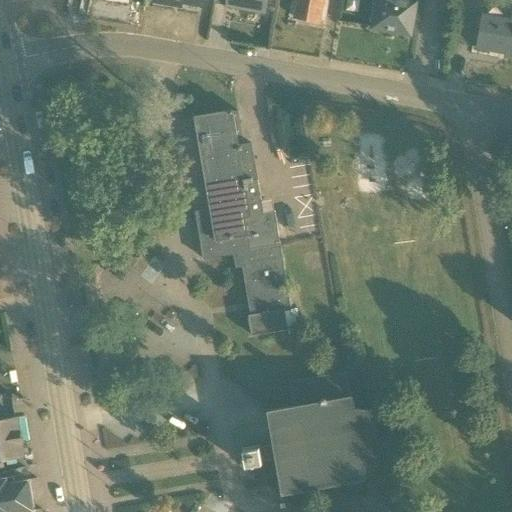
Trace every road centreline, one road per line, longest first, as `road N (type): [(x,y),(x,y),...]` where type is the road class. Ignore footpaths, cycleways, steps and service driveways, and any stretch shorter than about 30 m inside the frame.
road 1 (residential): [(2,62),(74,48),(159,51),(481,110)]
road 2 (secondary): [(2,62),(78,511)]
road 3 (residential): [(481,110),(478,160),(511,364)]
